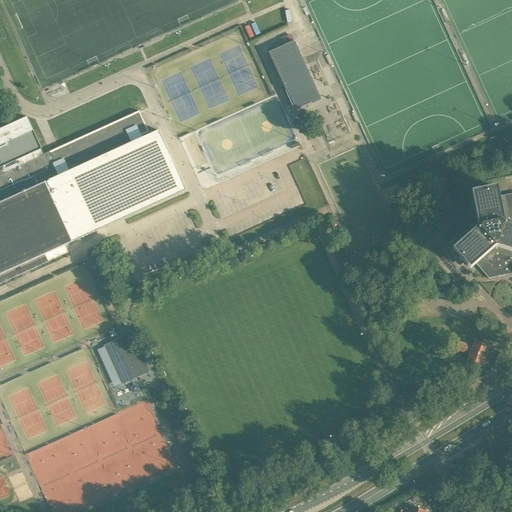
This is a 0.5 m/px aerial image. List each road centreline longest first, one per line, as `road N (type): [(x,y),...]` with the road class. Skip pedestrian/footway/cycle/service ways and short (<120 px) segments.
road 1 (secondary): [(511,385),(304,511)]
road 2 (secondary): [(345,511),(511,407)]
